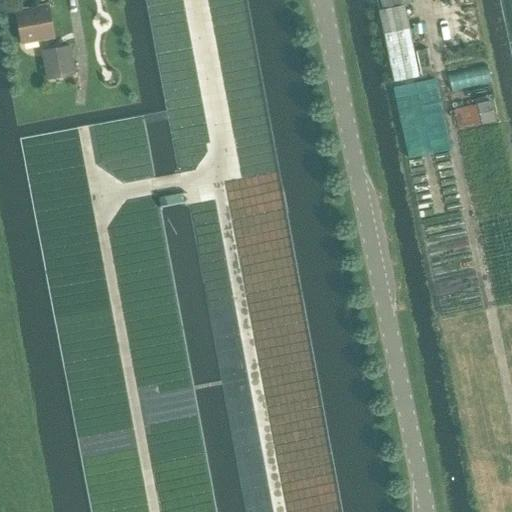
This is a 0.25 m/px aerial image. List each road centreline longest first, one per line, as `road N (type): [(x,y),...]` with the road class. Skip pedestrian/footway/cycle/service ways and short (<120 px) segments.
road 1 (track): [(161,511),(101,197),(227,173),(194,0)]
road 2 (unclassified): [(426,511),(321,0)]
road 3 (track): [(511,413),(424,0)]
